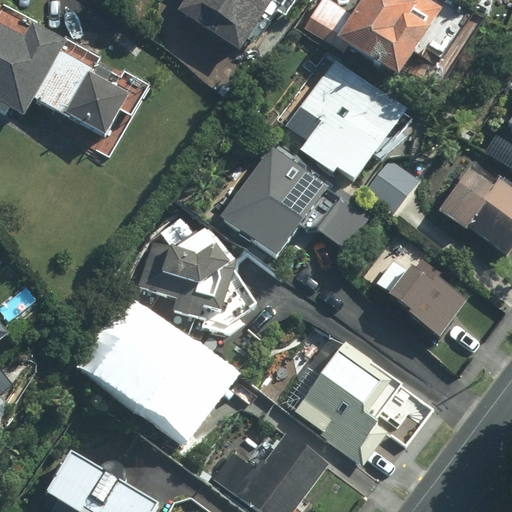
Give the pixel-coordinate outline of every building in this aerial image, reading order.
[(281,0),(196,0),(181,25),(242,63),(281,0)] [(443,12),(437,21),(407,0),(361,0),(348,19),(322,0),(300,31),(390,96),(402,79),(432,101),(478,37),(443,12)] [(24,48),(0,33),(0,114),(23,128),(34,109),(106,152),(130,112),(95,92),(98,87),(58,64),(66,52),(33,33),(24,48)] [(301,114),(324,132),(301,161),(353,203),(361,193),(395,220),(420,189),(385,161),(412,128),(338,68),(301,114)] [(275,274),(306,233),(345,262),(369,230),(273,158),(218,230),(275,274)] [(511,202),(499,193),(491,203),(467,185),(439,222),(505,274),(511,264),(511,202)] [(208,242),(175,259),(154,250),(137,291),(181,309),(176,321),(200,330),(204,318),(223,326),(240,285),(228,280),(208,242)] [(441,281),(422,268),(412,282),(393,269),(373,299),(444,347),(465,316),(432,294),(441,281)] [(176,432),(212,383),(188,365),(179,378),(170,371),(180,357),(127,318),(87,371),(140,410),(149,397),(160,406),(153,415),(176,432)] [(0,332),(0,356),(12,348),(0,332)] [(366,473),(390,441),(379,433),(405,397),(346,353),(296,421),(366,473)] [(261,479),(234,459),(213,487),(247,511),(302,511),(332,473),(289,442),(261,479)] [(144,511),(73,471),(49,511),(50,511),(144,511)]
